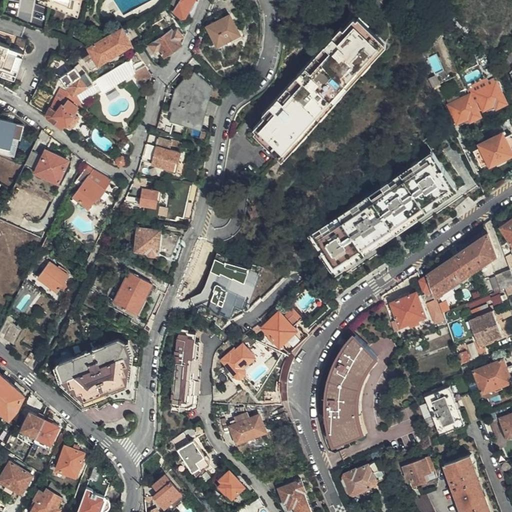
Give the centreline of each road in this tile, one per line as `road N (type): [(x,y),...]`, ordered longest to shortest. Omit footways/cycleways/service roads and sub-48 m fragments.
road 1 (residential): [(121,456),(144,427),(159,330),(197,218),(219,117),(265,57),(264,0)]
road 2 (residential): [(511,190),(358,298),(318,347),(306,379),(307,423),(339,511)]
road 3 (residential): [(205,0),(190,41),(161,75),(126,172),(103,168),(0,93)]
road 4 (residential): [(272,511),(212,430),(204,331)]
road 5 (residential): [(121,456),(0,350)]
